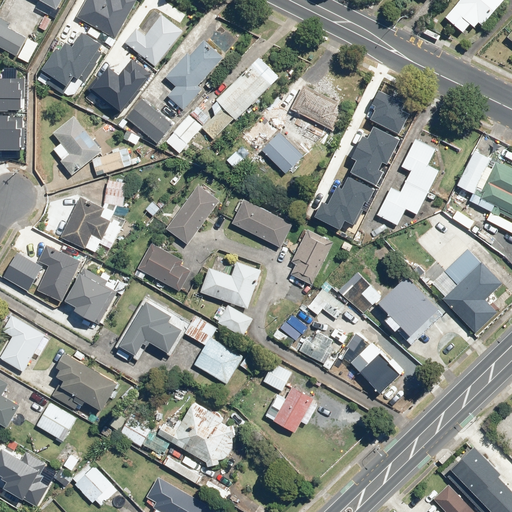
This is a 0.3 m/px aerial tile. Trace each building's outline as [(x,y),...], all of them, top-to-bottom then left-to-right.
[(45,0),(61,9),(65,0),(45,0)] [(90,0),(81,17),(117,37),(138,0),(90,0)] [(506,0),(464,0),(448,19),(473,40),(506,0)] [(128,42),(158,66),(186,31),(165,14),(149,35),(139,28),(128,42)] [(2,17),(0,20),(0,44),(17,54),(30,33),(2,17)] [(58,45),(44,67),(53,73),(49,81),(66,92),(78,73),(83,76),(103,44),(85,32),(77,45),(70,40),(64,49),(58,45)] [(227,57),(204,37),(170,76),(179,85),(170,95),(187,110),(206,89),(203,86),(227,57)] [(101,72),(90,87),(122,111),(152,72),(134,58),(123,72),(112,63),(103,74),(101,72)] [(219,98),(239,118),(274,84),(255,64),(219,98)] [(0,74),(0,106),(26,107),(26,86),(22,86),(22,79),(15,79),(15,74),(0,74)] [(308,83),(295,109),(337,130),(345,115),(337,111),(342,101),(308,83)] [(375,103),(378,105),(371,120),(401,134),(411,113),(403,109),(406,103),(381,91),(375,103)] [(144,100),(129,118),(160,143),(175,124),(144,100)] [(11,115),(0,114),(0,148),(23,149),(23,126),(11,126),(11,115)] [(244,136),(276,169),(311,135),(298,122),(286,134),(267,114),(244,136)] [(104,150),(77,116),(58,131),(74,151),(63,160),(74,174),(104,150)] [(177,133),(189,143),(203,127),(191,116),(177,133)] [(366,135),(355,158),(359,159),(353,170),(379,183),(386,170),(382,169),(385,163),(389,165),(402,139),(376,126),(371,137),(366,135)] [(361,141),(348,135),(337,157),(339,158),(335,167),(345,172),(361,141)] [(394,187),(380,214),(400,224),(409,206),(421,212),(443,169),(431,164),(440,147),(419,137),(404,166),(413,170),(403,191),(394,187)] [(129,149),(96,159),(100,173),(133,164),(129,149)] [(503,211),(511,215),(511,163),(494,155),(472,201),(501,215),(503,211)] [(326,201),(318,216),(343,228),(347,220),(356,224),(367,202),(370,204),(378,188),(350,174),(343,188),(340,186),(331,204),(326,201)] [(191,245),(222,200),(201,186),(170,231),(191,245)] [(84,197),(65,236),(98,252),(114,220),(103,215),(107,208),(84,197)] [(247,198),(235,222),(281,244),(293,220),(247,198)] [(287,269),(314,283),(336,240),(310,226),(287,269)] [(144,251),(133,240),(124,249),(135,260),(144,251)] [(154,243),(140,269),(184,291),(196,268),(184,263),(186,259),(154,243)] [(42,289),(65,300),(84,260),(48,244),(41,260),(53,266),(42,289)] [(19,251),(6,274),(31,288),(44,265),(19,251)] [(211,268),(203,291),(249,307),(263,268),(238,260),(233,276),(211,268)] [(486,260),(446,297),(478,330),(501,309),(491,298),(508,283),(486,260)] [(87,265),(69,298),(80,304),(78,307),(99,318),(116,287),(107,282),(109,277),(87,265)] [(373,284),(372,285),(360,273),(342,290),(365,314),(383,297),(385,295),(373,284)] [(411,276),(381,305),(414,340),(444,311),(411,276)] [(325,289),(311,306),(320,314),(325,308),(339,318),(349,306),(325,289)] [(178,312),(152,297),(125,342),(145,354),(154,339),(174,351),(190,326),(176,317),(178,312)] [(228,305),(219,323),(243,335),(252,316),(228,305)] [(319,315),(306,306),(300,313),(313,323),(319,315)] [(307,323),(295,314),(275,333),(288,344),(307,323)] [(0,342),(0,355),(28,371),(49,335),(15,316),(0,342)] [(202,318),(191,334),(207,344),(218,328),(202,318)] [(312,329),(302,351),(327,362),(337,340),(312,329)] [(215,336),(198,363),(229,383),(247,356),(215,336)] [(107,406),(122,380),(71,349),(58,371),(70,379),(59,398),(82,412),(91,396),(107,406)] [(364,352),(354,361),(384,392),(404,372),(385,352),(374,362),(364,352)] [(276,363),(266,379),(283,389),(293,372),(276,363)] [(0,375),(0,424),(9,430),(23,405),(5,395),(11,383),(0,375)] [(296,388),(277,420),(297,431),(315,399),(296,388)] [(246,425),(197,400),(175,441),(224,467),(246,425)] [(54,401),(40,425),(66,440),(80,416),(54,401)] [(154,427),(132,415),(122,433),(143,445),(154,427)] [(476,448),(450,473),(487,511),(511,511),(511,496),(497,480),(502,475),(476,448)] [(6,449),(0,459),(0,470),(11,477),(5,487),(38,505),(49,485),(41,480),(51,463),(28,450),(23,458),(6,449)] [(115,482),(94,462),(73,484),(94,504),(115,482)] [(210,511),(214,506),(160,476),(146,501),(166,511),(210,511)] [(68,486),(61,479),(45,495),(52,501),(68,486)] [(479,511),(451,480),(433,496),(447,511),(479,511)]
